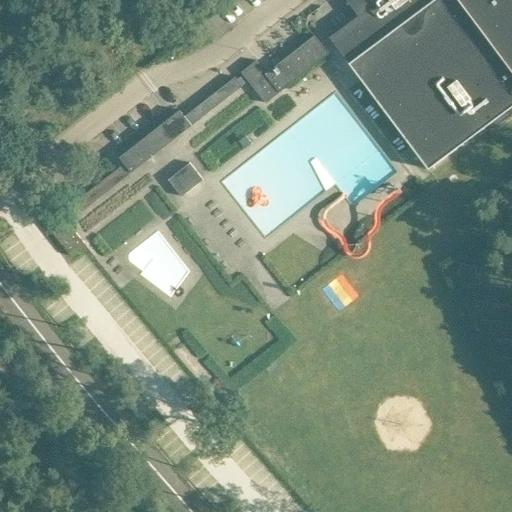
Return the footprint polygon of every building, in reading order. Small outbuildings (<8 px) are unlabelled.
[(511,0),(347,0),(360,17),(331,38),(430,168),(489,124),(494,130),(511,116),(511,0)] [(266,104),(329,54),(315,37),(315,38),(289,58),(275,69),(275,68),(274,69),(275,70),(268,75),(267,74),(257,61),(256,62),(257,63),(245,72),(244,73),(243,72),(242,73),(244,76),(249,81),(266,104)] [(273,64),(276,68),(282,63),(279,59),(277,57),(271,62),(273,64)] [(200,119),(241,86),(242,87),(243,86),(242,86),(238,80),(236,78),(235,78),(236,79),(194,111),(193,111),(200,120),(201,120),(200,119)] [(120,158),(132,173),(192,126),(181,111),(180,111),(180,112),(178,114),(171,106),(161,115),(167,123),(122,158),(121,157),(120,158)] [(168,178),(182,196),(203,178),(190,161),(168,178)] [(75,216),(123,179),(124,180),(125,179),(118,170),(117,171),(69,209),(68,208),(68,209),(69,211),(75,218),(75,217),(75,216)] [(86,245),(68,222),(63,216),(61,214),(61,215),(48,225),(47,224),(47,225),(71,256),(86,245)] [(0,384),(2,388),(14,378),(0,359),(0,384)]
